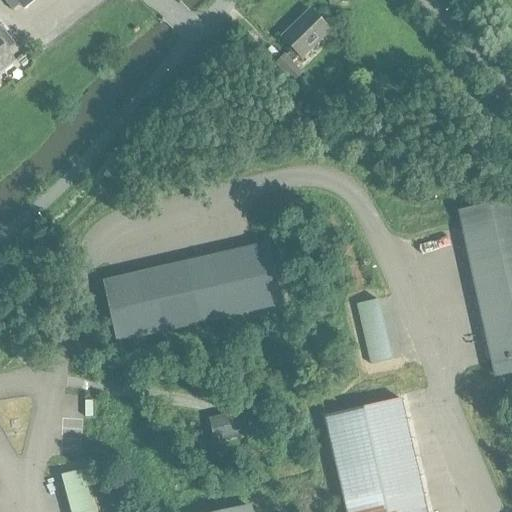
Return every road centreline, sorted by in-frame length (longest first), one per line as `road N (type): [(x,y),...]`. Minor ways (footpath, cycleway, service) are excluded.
road 1 (unclassified): [(231,0),(77,168),(0,235)]
road 2 (unclassified): [(511,89),(425,0)]
